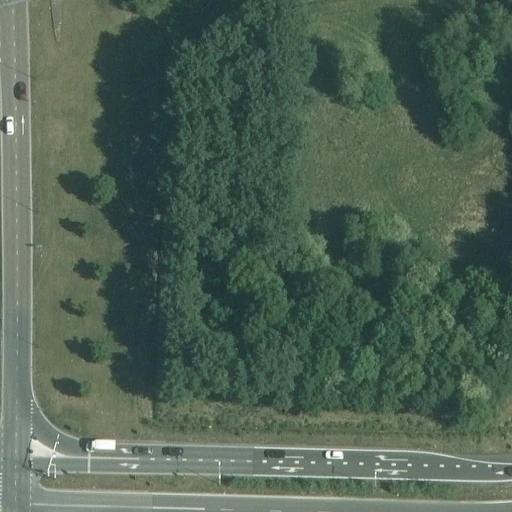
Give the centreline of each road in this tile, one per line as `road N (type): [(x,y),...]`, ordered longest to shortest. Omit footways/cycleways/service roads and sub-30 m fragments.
road 1 (motorway): [(511,472),(15,465)]
road 2 (secondary): [(15,465),(13,0)]
road 3 (motorway): [(15,503),(348,511)]
